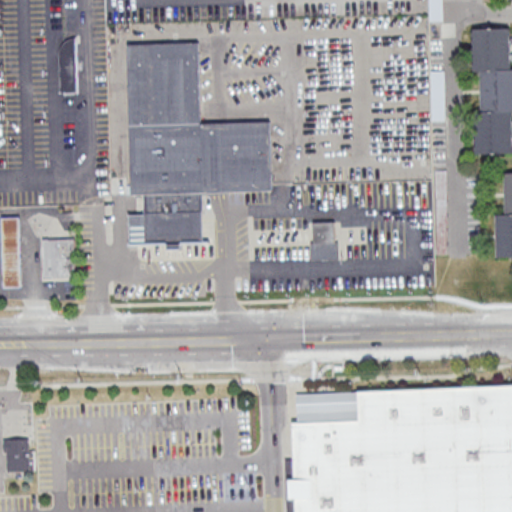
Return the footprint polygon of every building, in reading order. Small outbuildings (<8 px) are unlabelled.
[(475,154),(511,153),(511,68),(511,27),(473,28),(474,71),(480,71),(481,113),(475,113),(475,154)] [(61,92),(78,91),(76,39),(60,40),(61,92)] [(126,41),(131,194),(144,194),(144,212),(130,212),(131,243),(205,240),(204,194),(274,192),(272,121),(201,123),(198,39),(126,41)] [(496,257),(511,256),(511,172),(505,172),(505,214),(496,214),(496,257)] [(4,287),(22,287),(20,217),(2,217),(4,287)] [(312,222),(313,259),(337,259),(336,221),(312,222)] [(45,276),(76,276),(75,238),(44,239),(45,276)] [(511,511),(511,384),(297,392),(298,420),(294,421),(296,478),(292,479),(293,498),(297,498),(297,511),(511,511)] [(6,440),(6,471),(31,470),(30,437),(6,440)]
